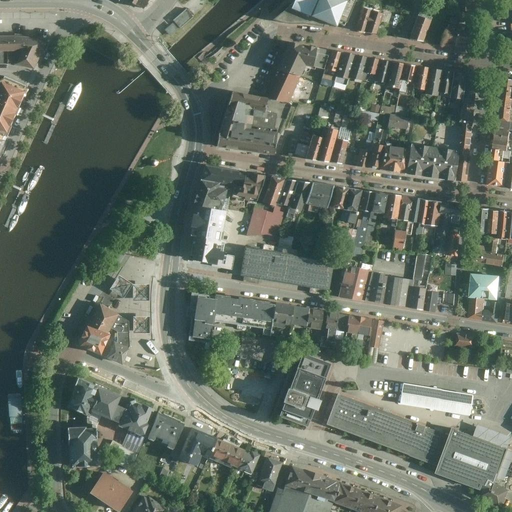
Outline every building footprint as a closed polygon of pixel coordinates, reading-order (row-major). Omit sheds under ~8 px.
[(347,21),(355,0),(293,0),(292,5),(273,19),(285,23),(289,23),(292,24),(296,24),(300,24),(303,24),(307,24),(311,25),(316,26),(323,27),(325,20),(336,24),(339,18),(347,21)] [(472,11),(472,0),(461,0),(461,11),(472,11)] [(352,30),(363,31),(370,10),(360,7),(352,30)] [(375,33),(381,14),(370,10),(363,31),(375,33)] [(409,37),(422,42),(430,21),(416,16),(409,37)] [(170,37),(178,29),(172,22),(164,29),(170,37)] [(440,44),(452,46),(454,26),(443,25),(440,44)] [(468,48),(470,28),(454,26),(452,46),(468,48)] [(17,34),(0,34),(0,63),(17,64),(37,69),(49,41),(40,38),(33,37),(25,35),(17,34)] [(286,42),(274,70),(296,76),(301,65),(308,67),(309,65),(314,48),(286,42)] [(314,48),(309,65),(322,69),(328,51),(314,48)] [(332,81),(340,53),(328,51),(322,69),(320,77),(332,81)] [(347,78),(353,55),(340,53),(332,81),(345,85),(347,78)] [(366,57),(353,55),(347,78),(359,81),(362,72),(366,57)] [(375,75),(379,60),(366,57),(362,72),(375,75)] [(390,62),(379,60),(375,75),(374,81),(385,83),(390,62)] [(398,89),(404,64),(390,62),(385,83),(385,86),(398,89)] [(416,66),(404,64),(398,89),(397,93),(405,94),(407,81),(413,82),(416,66)] [(423,89),(427,67),(416,66),(413,82),(412,87),(423,89)] [(440,70),(427,67),(423,89),(422,93),(436,96),(436,91),(440,70)] [(274,70),(261,98),(268,99),(286,104),(298,77),(296,76),(274,70)] [(447,94),(450,72),(440,70),(436,91),(447,94)] [(464,74),(450,72),(447,94),(446,97),(461,100),(464,74)] [(475,102),(478,76),(464,74),(461,100),(475,102)] [(3,142),(27,89),(0,77),(0,140),(2,141),(3,142)] [(511,79),(502,78),(497,120),(499,120),(511,122),(511,110),(511,79)] [(218,147),(277,155),(278,132),(273,131),(275,114),(266,113),(268,99),(261,98),(233,93),(218,147)] [(473,120),(475,102),(461,100),(458,119),(473,120)] [(329,117),(330,107),(323,106),(321,115),(329,117)] [(348,113),(349,109),(337,108),(336,118),(344,119),(344,113),(348,113)] [(405,127),(406,116),(393,116),(392,126),(405,127)] [(499,120),(497,130),(509,132),(511,122),(499,120)] [(463,127),(460,148),(470,149),(471,142),(471,137),(472,128),(463,127)] [(324,128),(321,139),(316,160),(328,162),(337,131),(324,128)] [(373,141),(367,168),(379,171),(384,147),(376,146),(377,144),(380,144),(383,133),(381,132),(381,130),(376,129),(373,141)] [(497,130),(494,130),(493,140),(508,142),(509,132),(497,130)] [(316,160),(321,139),(309,135),(302,158),(316,160)] [(347,141),(335,138),(329,162),(340,165),(347,141)] [(358,156),(355,166),(367,168),(373,141),(366,140),(365,148),(366,148),(366,150),(360,149),(358,156)] [(507,151),(508,142),(493,140),(492,149),(494,149),(507,151)] [(410,148),(405,174),(443,179),(454,181),(457,159),(458,160),(459,153),(459,151),(434,148),(410,144),(410,145),(410,148)] [(384,147),(379,171),(391,172),(396,148),(384,147)] [(403,149),(398,173),(405,174),(410,148),(406,147),(406,149),(403,149)] [(396,148),(391,172),(398,173),(403,149),(402,149),(396,148)] [(457,159),(454,181),(465,182),(470,149),(460,148),(459,151),(459,153),(459,160),(458,160),(457,159)] [(494,149),(493,161),(508,163),(510,164),(511,151),(507,151),(494,149)] [(505,188),(508,163),(493,161),(489,161),(485,186),(505,188)] [(199,165),(196,181),(216,184),(229,186),(237,188),(240,173),(199,165)] [(261,176),(240,173),(237,188),(229,186),(227,196),(256,201),(261,176)] [(281,179),(269,177),(261,202),(273,205),(281,179)] [(281,179),(273,205),(286,207),(294,181),(281,179)] [(196,181),(191,207),(211,210),(217,211),(221,190),(215,189),(216,184),(196,181)] [(308,183),(294,181),(286,207),(300,211),(302,203),(308,183)] [(329,186),(308,183),(302,203),(323,208),(329,186)] [(345,188),(333,186),(328,207),(340,210),(345,188)] [(345,188),(340,210),(353,212),(358,191),(345,188)] [(371,193),(361,191),(357,210),(367,213),(371,193)] [(371,193),(367,213),(381,215),(385,195),(371,193)] [(398,197),(385,195),(381,215),(380,218),(394,220),(398,197)] [(410,198),(398,197),(394,220),(389,247),(401,249),(406,222),(410,198)] [(410,198),(406,222),(414,224),(418,200),(410,198)] [(422,225),(426,201),(418,200),(414,224),(422,225)] [(426,201),(422,225),(434,227),(436,214),(438,202),(426,201)] [(463,206),(438,202),(436,214),(450,216),(461,218),(463,206)] [(211,210),(191,207),(189,221),(208,225),(211,210)] [(485,234),(488,210),(476,209),(473,233),(485,234)] [(500,211),(488,210),(485,234),(497,235),(500,211)] [(500,211),(497,235),(496,237),(506,238),(509,213),(500,211)] [(436,214),(434,227),(431,250),(445,253),(447,234),(450,216),(436,214)] [(457,257),(459,235),(447,234),(445,253),(445,256),(457,257)] [(218,241),(193,237),(189,257),(214,262),(212,267),(224,269),(227,256),(221,255),(223,245),(217,244),(218,241)] [(474,251),(472,262),(502,267),(504,256),(496,254),(499,239),(490,238),(487,253),(474,251)] [(245,277),(244,282),(260,285),(260,280),(312,288),(311,294),(327,296),(328,291),(330,292),(335,264),(244,249),(240,276),(245,277)] [(416,254),(411,281),(406,308),(421,311),(424,292),(424,290),(415,289),(417,282),(420,282),(424,256),(416,254)] [(336,296),(364,302),(370,274),(342,267),(336,296)] [(391,306),(395,278),(370,274),(364,302),(391,306)] [(472,275),(470,297),(485,299),(498,300),(500,294),(507,294),(508,288),(498,286),(498,278),(472,275)] [(135,285),(121,276),(112,290),(126,300),(135,285)] [(411,281),(395,278),(391,306),(406,308),(411,281)] [(151,285),(135,285),(135,302),(151,302),(151,285)] [(437,293),(424,292),(421,311),(434,313),(437,293)] [(191,317),(188,340),(210,343),(213,321),(214,320),(213,320),(217,295),(215,295),(215,297),(198,294),(192,293),(191,299),(189,308),(190,308),(188,316),(191,317)] [(455,294),(443,294),(442,305),(454,306),(455,294)] [(246,326),(263,328),(262,335),(270,336),(272,321),(275,303),(227,296),(220,296),(217,295),(213,320),(214,320),(213,321),(220,322),(231,324),(238,325),(246,326)] [(470,297),(468,319),(482,321),(484,302),(485,299),(470,297)] [(484,302),(482,321),(497,323),(499,307),(499,304),(498,304),(484,302)] [(275,303),(272,321),(277,322),(277,326),(283,327),(283,323),(291,324),(291,323),(293,306),(275,303)] [(101,304),(91,325),(112,334),(114,330),(120,316),(121,314),(101,304)] [(293,306),(291,323),(307,326),(309,308),(293,306)] [(307,326),(306,327),(320,330),(323,311),(309,308),(307,326)] [(327,311),(325,328),(329,329),(336,330),(339,313),(327,311)] [(339,313),(336,330),(340,330),(347,332),(349,316),(343,314),(339,313)] [(130,322),(120,316),(114,330),(118,332),(118,343),(130,349),(131,347),(130,322)] [(349,316),(347,332),(352,332),(349,348),(356,349),(358,334),(361,317),(356,316),(356,317),(349,316)] [(152,317),(135,317),(135,334),(152,334),(152,317)] [(361,317),(358,334),(363,334),(370,335),(372,320),(365,319),(365,317),(361,317)] [(374,320),(368,355),(374,356),(373,361),(378,362),(381,349),(382,338),(383,338),(385,322),(374,320)] [(82,343),(81,346),(104,356),(114,335),(112,334),(91,325),(82,343)] [(477,337),(457,334),(455,347),(475,350),(477,337)] [(130,349),(118,343),(116,342),(109,359),(125,366),(132,350),(130,349)] [(318,421),(340,361),(307,349),(285,409),(318,421)] [(118,427),(124,411),(116,408),(120,397),(76,380),(66,410),(85,418),(88,419),(90,414),(118,427)] [(473,393),(404,382),(401,399),(470,410),(473,393)] [(452,434),(338,391),(327,420),(443,463),(441,469),(486,486),(482,495),(504,504),(511,485),(497,480),(511,446),(455,426),(452,434)] [(147,425),(152,410),(128,401),(124,411),(118,427),(117,429),(126,433),(121,446),(113,442),(104,459),(131,472),(150,426),(147,425)] [(172,452),(184,425),(158,414),(147,441),(152,443),(153,440),(168,446),(167,449),(172,452)] [(201,457),(207,460),(215,440),(190,430),(178,461),(196,469),(201,457)] [(96,470),(95,431),(66,431),(67,470),(96,470)] [(230,446),(215,440),(207,460),(222,466),(230,446)] [(244,451),(230,446),(222,466),(236,471),(244,451)] [(259,458),(244,451),(236,471),(251,477),(259,458)] [(275,488),(283,465),(268,460),(260,482),(275,488)] [(331,511),(333,506),(341,484),(293,468),(277,511),(331,511)] [(112,511),(119,511),(132,493),(103,474),(88,496),(112,511)] [(341,484),(333,506),(348,511),(403,511),(405,508),(390,502),(373,496),(356,490),(341,484)] [(167,511),(168,511),(148,499),(148,500),(144,498),(135,511),(167,511)]
